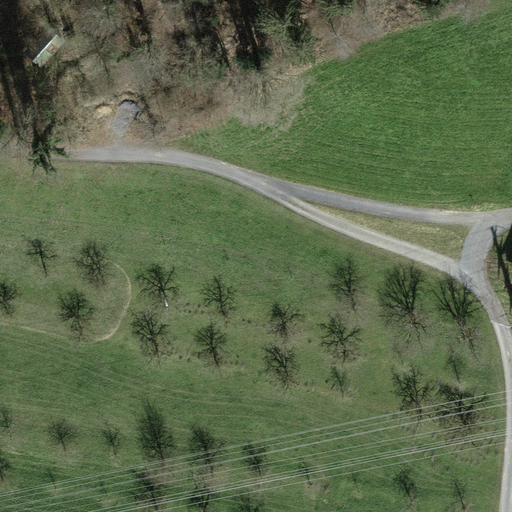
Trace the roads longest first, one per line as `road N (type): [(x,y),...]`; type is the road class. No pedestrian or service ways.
road 1 (track): [(256,180),(339,225),(475,276),(507,330),(511,363)]
road 2 (track): [(256,180),(205,159),(56,152),(0,141)]
road 3 (track): [(511,216),(375,204),(256,180)]
